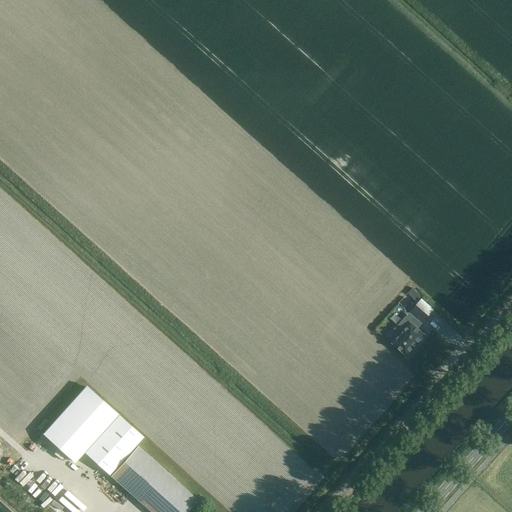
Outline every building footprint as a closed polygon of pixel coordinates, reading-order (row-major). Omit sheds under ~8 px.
[(433,311),(421,300),(411,311),(416,316),(421,311),(428,317),(433,311)] [(417,328),(421,324),(415,318),(401,332),(396,328),(390,335),(395,339),(392,343),(407,356),(425,335),(417,328)] [(84,452),(117,415),(85,387),(43,434),(74,462),(84,452)] [(142,438),(117,415),(84,452),(109,474),(142,438)] [(186,511),(198,500),(138,446),(110,476),(149,511),(186,511)]
